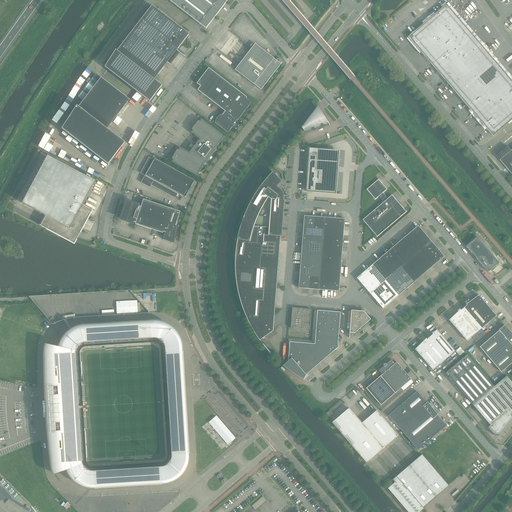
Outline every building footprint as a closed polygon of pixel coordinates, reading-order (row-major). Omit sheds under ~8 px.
[(168,0),(206,29),(226,2),(227,0),(168,0)] [(423,24),(408,37),(421,52),(470,109),(486,128),(489,132),(493,136),(508,123),(511,119),(511,80),(475,37),(446,4),(435,14),(434,14),(423,24)] [(153,79),(176,49),(177,48),(178,48),(188,34),(189,35),(189,34),(186,32),(187,31),(184,30),(152,6),(151,6),(152,6),(117,51),(116,50),(105,67),(149,102),(162,86),(153,79)] [(261,90),(281,64),(280,64),(279,62),(279,61),(279,60),(279,59),(278,59),(277,59),(276,59),(276,60),(274,59),(274,58),(255,44),(235,70),(261,90)] [(251,102),(246,99),(247,97),(208,68),(196,83),(200,86),(197,90),(225,111),(222,115),(221,114),(219,116),(218,117),(216,119),(215,121),(214,123),(227,133),(234,124),(233,124),(236,120),(237,121),(251,102)] [(106,129),(129,100),(101,78),(79,107),(77,106),(62,129),(108,165),(125,143),(106,129)] [(328,123),(318,109),(303,128),(305,131),(328,123)] [(214,149),(223,137),(201,121),(200,122),(198,121),(191,129),(193,131),(192,132),(201,139),(195,146),(193,144),(190,148),(192,150),(189,154),(180,149),(179,151),(177,150),(177,149),(175,148),(176,147),(173,150),(170,153),(169,155),(167,159),(197,175),(204,162),(205,163),(215,149),(214,149)] [(508,146),(497,156),(511,174),(511,149),(511,150),(511,149),(508,146)] [(309,148),(306,192),(336,194),(337,172),(336,172),(336,161),(337,161),(338,152),(332,151),(332,152),(330,151),(330,150),(309,148)] [(83,204),(95,181),(47,155),(22,203),(45,215),(39,225),(74,243),(93,209),(83,204)] [(194,180),(155,159),(146,175),(185,197),(194,180)] [(274,317),(280,238),(280,236),(281,236),(284,200),(283,200),(283,195),(284,195),(284,194),(284,192),(284,191),(283,191),(282,190),(281,190),(276,186),(281,181),(272,172),(271,173),(266,179),(257,190),(258,190),(254,197),(250,203),(246,210),(243,217),(241,226),(239,233),(237,240),(236,250),(235,262),(235,273),(236,284),(238,292),(242,305),(245,314),(249,324),(255,334),(259,340),(260,341),(260,340),(261,339),(269,333),(263,325),(274,317)] [(406,212),(400,205),(392,195),(387,199),(382,193),(387,189),(378,179),(366,189),(375,199),(379,196),(384,202),(362,220),(377,236),(376,237),(406,211),(406,212)] [(175,226),(180,212),(143,199),(141,207),(136,220),(139,221),(137,225),(163,233),(163,232),(165,232),(163,240),(174,243),(176,226),(175,226)] [(136,220),(141,207),(138,206),(138,205),(127,201),(121,219),(132,223),(133,222),(135,223),(135,224),(137,225),(139,221),(136,220)] [(313,229),(314,216),(307,216),(304,216),(304,219),(303,228),(313,229)] [(323,230),(324,217),(314,216),(313,229),(323,230)] [(333,230),(334,221),(334,218),(324,217),(323,230),(333,230)] [(343,231),(344,222),(344,219),(341,219),(338,218),(338,221),(334,221),(333,230),(343,231)] [(412,250),(428,237),(418,226),(406,235),(402,239),(412,250)] [(322,241),(323,230),(313,229),(303,228),(302,240),(322,241)] [(343,243),(343,231),(333,230),(323,230),(322,241),(343,243)] [(444,256),(434,245),(428,237),(412,250),(429,270),(444,256)] [(477,237),(466,246),(473,254),(475,257),(488,272),(499,263),(477,237)] [(397,263),(412,250),(402,239),(387,252),(397,263)] [(321,253),(322,241),(302,240),(301,252),(321,253)] [(342,255),(343,243),(322,241),(321,253),(342,255)] [(429,270),(412,250),(397,263),(400,267),(413,283),(429,270)] [(400,267),(397,263),(387,252),(387,251),(387,252),(372,265),(385,280),(400,267)] [(321,266),(321,253),(301,252),(300,264),(321,266)] [(341,267),(342,255),(321,253),(321,266),(341,267)] [(320,278),(321,266),(300,264),(299,276),(310,277),(320,278)] [(385,280),(372,265),(356,278),(370,293),(385,280)] [(340,280),(341,267),(321,266),(320,278),(330,279),(340,280)] [(413,283),(400,267),(385,280),(398,296),(413,283),(414,283),(413,283)] [(309,289),(310,277),(299,276),(298,288),(309,289)] [(319,290),(320,278),(310,277),(309,289),(319,290)] [(329,290),(330,279),(320,278),(319,290),(329,290)] [(339,291),(340,280),(330,279),(329,290),(339,291)] [(398,296),(385,280),(370,293),(383,309),(398,296)] [(496,316),(489,307),(478,295),(479,295),(478,295),(466,304),(467,305),(464,308),(481,328),(496,316)] [(137,301),(116,302),(117,314),(137,313),(137,301)] [(311,310),(311,309),(292,308),(290,328),(310,330),(311,310)] [(481,328),(464,308),(461,310),(460,309),(449,320),(467,341),(481,328)] [(306,375),(326,357),(337,348),(339,347),(337,345),(340,312),(317,310),(315,344),(289,342),(288,361),(282,365),(287,369),(291,372),(303,379),(306,375)] [(349,338),(370,319),(363,311),(351,310),(349,338)] [(62,337),(60,340),(58,343),(58,345),(57,347),(44,344),(44,352),(44,361),(44,374),(44,385),(44,389),(44,392),(45,401),(43,401),(44,418),(46,418),(47,432),(48,439),(48,442),(49,449),(50,460),(51,468),(52,474),(55,473),(65,470),(66,472),(68,476),(71,480),(74,483),(77,485),(81,487),(84,488),(88,489),(91,489),(93,489),(97,489),(161,485),(165,485),(169,484),(172,483),(175,481),(178,480),(181,477),(183,474),(186,471),(187,468),(188,465),(189,462),(190,459),(190,457),(190,454),(184,352),(183,347),(183,343),(182,339),(181,336),(179,334),(178,332),(176,333),(173,331),(171,328),(168,326),(167,325),(168,323),(165,322),(162,321),(160,320),(157,320),(156,320),(156,319),(153,320),(123,321),(101,323),(85,324),(83,324),(80,325),(77,325),(75,326),(72,328),(70,328),(69,329),(67,331),(65,333),(64,334),(62,336),(62,337)] [(511,334),(504,325),(498,330),(499,330),(479,347),(492,362),(501,372),(511,362),(511,334)] [(455,351),(437,330),(432,333),(432,334),(430,336),(430,337),(447,358),(455,351)] [(447,358),(430,337),(427,339),(426,338),(415,349),(415,350),(415,349),(433,370),(447,358)] [(511,413),(511,382),(506,376),(494,386),(469,358),(467,355),(445,373),(459,389),(471,404),(490,425),(488,427),(494,434),(493,434),(493,435),(499,435),(511,419),(511,417),(510,415),(511,413)] [(395,393),(411,379),(396,362),(395,364),(391,359),(386,364),(385,363),(384,363),(383,364),(383,365),(383,366),(378,370),(382,374),(366,388),(381,405),(395,393)] [(417,391),(388,415),(404,434),(418,450),(446,426),(436,414),(438,413),(435,409),(433,410),(431,408),(431,406),(427,402),(426,403),(423,398),(417,391)] [(397,435),(384,419),(376,411),(362,423),(349,408),(342,414),(342,415),(339,417),(339,416),(336,419),(336,420),(335,422),(335,424),(336,425),(341,432),(340,432),(366,462),(397,435)] [(235,438),(216,416),(210,421),(209,422),(228,445),(232,441),(235,438)] [(423,507),(448,486),(421,454),(392,480),(395,483),(393,485),(390,487),(388,488),(408,511),(420,511),(424,509),(423,507)]
